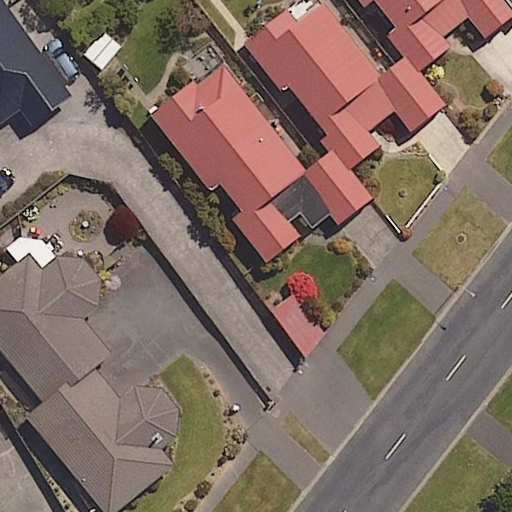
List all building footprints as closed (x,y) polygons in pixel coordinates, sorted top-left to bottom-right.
[(358,0),(364,6),(371,0),(372,0),(393,25),(385,31),(417,70),(446,46),(440,40),(469,16),(483,33),(511,9),(502,0),(358,0)] [(381,78),(319,3),(294,24),(281,10),(243,42),(350,164),(375,143),(365,131),(392,108),(410,129),(441,103),(405,58),(381,78)] [(149,119),(211,193),(217,188),(240,215),(233,220),(267,260),(298,234),(288,221),(299,212),(310,225),(327,211),(335,222),(369,193),(330,146),(302,170),(214,64),(149,119)] [(0,351),(42,404),(90,367),(108,352),(84,322),(94,311),(98,294),(93,278),(81,266),(64,263),(43,271),(30,254),(0,277),(0,351)] [(323,338),(291,295),(270,310),(302,353),(323,338)] [(90,367),(42,404),(26,416),(103,511),(111,511),(171,465),(156,446),(180,427),(143,380),(117,400),(90,367)]
